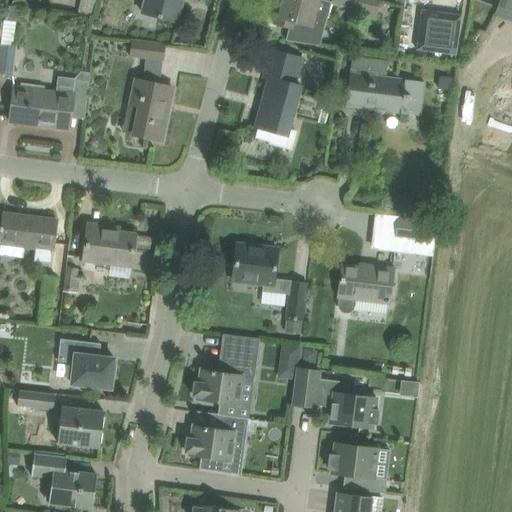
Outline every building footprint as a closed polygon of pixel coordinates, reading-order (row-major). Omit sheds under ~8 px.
[(144,0),(141,12),(157,17),(177,22),(182,0),(144,0)] [(331,1),(328,0),(283,0),(282,7),(278,6),(273,23),(293,29),(290,40),(285,39),(285,40),(319,46),(327,16),(326,16),(331,1)] [(378,0),(332,0),(332,3),(359,10),(357,15),(374,20),(378,0)] [(511,0),(498,0),(493,14),(511,21),(511,0)] [(5,5),(4,20),(15,21),(18,18),(19,7),(5,5)] [(421,11),(417,50),(456,55),(461,15),(421,11)] [(4,20),(1,43),(12,45),(15,21),(4,20)] [(164,45),(130,41),(128,56),(144,57),(142,81),(136,79),(130,103),(139,105),(132,134),(161,141),(167,110),(164,110),(168,86),(159,84),(164,45)] [(254,126),(273,131),(270,143),(291,149),(296,131),(289,130),(301,86),(294,84),(302,57),(271,48),(263,77),(267,78),(254,126)] [(352,55),(348,86),(345,106),(419,115),(424,81),(403,78),(385,75),(387,59),(352,55)] [(0,67),(0,74),(13,76),(13,69),(12,69),(0,67)] [(12,102),(9,122),(69,129),(70,117),(84,119),(89,81),(74,79),(74,78),(57,76),(55,92),(14,87),(12,102)] [(439,77),(438,92),(450,93),(451,78),(439,77)] [(1,233),(0,242),(0,243),(25,246),(53,250),(54,240),(56,220),(4,213),(1,233)] [(432,223),(403,219),(400,237),(430,241),(432,223)] [(85,243),(83,260),(111,263),(131,266),(132,253),(135,233),(109,230),(109,226),(88,224),(85,243)] [(237,244),(234,264),(233,275),(257,278),(256,283),(263,284),(262,291),(289,294),(285,331),(301,333),(307,284),(274,280),(277,248),(237,244)] [(65,263),(61,289),(77,291),(78,280),(81,280),(81,274),(77,273),(77,267),(70,267),(65,263)] [(342,265),(337,306),(338,308),(341,310),(342,311),(345,311),(347,311),(350,311),(351,309),(353,308),(354,306),(354,304),(355,298),(388,302),(393,269),(367,265),(366,268),(342,265)] [(194,382),(193,395),(197,396),(196,399),(238,405),(241,384),(253,385),(256,363),(259,339),(222,334),(219,359),(227,360),(226,372),(220,371),(217,371),(201,368),(199,383),(194,382)] [(93,342),(60,339),(58,359),(71,361),(69,383),(110,388),(114,358),(91,355),(93,342)] [(311,349),(304,349),(303,362),(316,363),(317,356),(311,349)] [(331,408),(329,422),(373,427),(373,423),(377,424),(379,410),(375,409),(376,398),(343,393),(344,381),(319,378),(320,371),(297,368),(292,406),(316,409),(316,406),(331,408)] [(19,390),(17,406),(53,410),(55,394),(19,390)] [(57,442),(79,445),(99,447),(103,411),(61,407),(57,442)] [(248,419),(220,415),(218,428),(193,424),(191,439),(187,438),(185,451),(189,452),(189,455),(200,457),(199,469),(220,472),(222,460),(230,461),(233,440),(245,441),(248,419)] [(378,448),(334,443),(333,454),(329,454),(327,468),(331,469),(331,472),(367,477),(365,491),(385,493),(387,478),(375,477),(378,448)] [(8,451),(7,464),(20,464),(20,452),(8,451)] [(66,457),(46,455),(34,453),(31,475),(51,478),(50,488),(46,490),(45,499),(48,501),(48,503),(72,506),(92,508),(96,474),(64,470),(66,457)] [(337,492),(334,511),(369,511),(371,497),(337,492)] [(231,498),(230,504),(254,508),(255,501),(231,498)]
